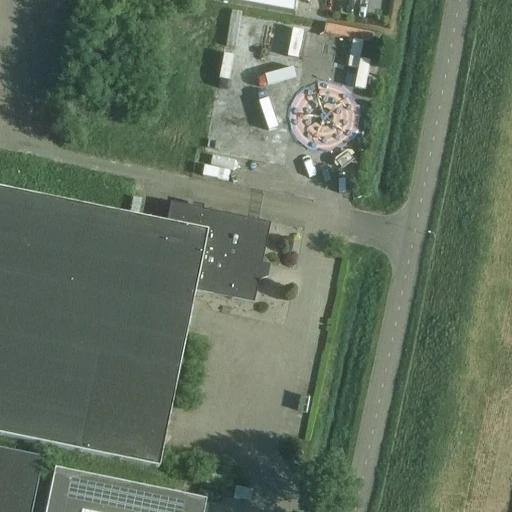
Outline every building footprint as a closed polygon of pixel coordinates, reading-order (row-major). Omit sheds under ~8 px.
[(298,0),(223,0),(224,3),(296,16),(298,0)] [(231,15),(205,153),(284,168),(309,30),(231,15)] [(387,34),(388,24),(343,18),(341,28),(387,34)] [(193,294),(252,306),(268,226),(169,205),(165,225),(0,191),(0,437),(157,470),(193,294)] [(0,451),(0,511),(29,511),(40,459),(0,451)] [(201,511),(204,502),(67,474),(52,471),(43,511),(201,511)] [(266,495),(268,483),(251,479),(248,492),(266,495)]
